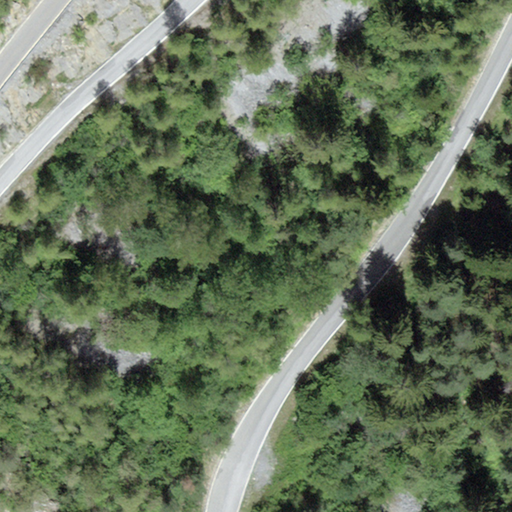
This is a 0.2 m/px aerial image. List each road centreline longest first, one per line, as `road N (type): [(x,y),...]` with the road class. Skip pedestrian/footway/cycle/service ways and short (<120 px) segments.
road 1 (tertiary): [(221,511),(270,396),(407,221),(511,34)]
road 2 (tertiary): [(188,0),(0,181)]
